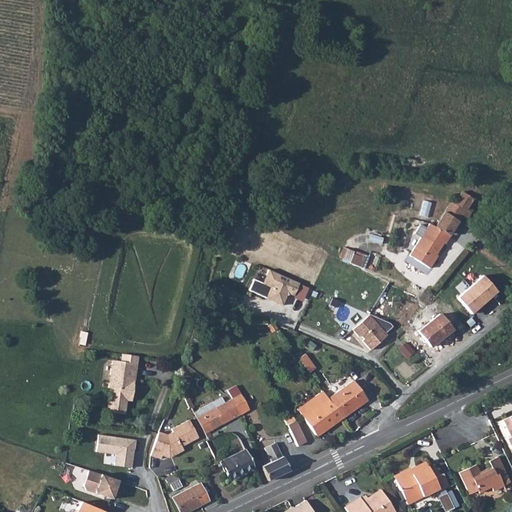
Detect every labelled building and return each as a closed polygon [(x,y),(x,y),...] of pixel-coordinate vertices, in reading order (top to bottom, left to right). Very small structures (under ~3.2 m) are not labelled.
[(455,202),(437,225),(450,235),(462,216),(467,218),(471,212),(466,209),(472,198),(462,191),(455,202)] [(491,215),(487,211),(479,225),(485,230),(493,216),(491,215)] [(430,222),(410,252),(417,254),(423,248),(435,254),(443,241),(445,242),(447,238),(449,235),(430,222)] [(417,254),(410,252),(409,254),(428,266),(434,259),(432,258),(435,254),(423,248),(417,254)] [(358,252),(352,264),(364,270),(368,261),(366,260),(367,257),(358,252)] [(485,307),(492,313),(509,297),(509,296),(511,292),(511,283),(510,285),(504,291),(486,268),(482,265),(478,259),(469,266),(459,274),(480,300),(474,304),(480,311),(485,307)] [(292,291),(297,281),(266,268),(260,282),(268,285),(263,296),(280,303),(283,296),(280,294),(282,289),(286,289),(292,291)] [(359,332),(363,336),(361,337),(370,346),(386,331),(384,329),(391,323),(388,319),(368,311),(351,326),(357,333),(359,332)] [(420,328),(417,331),(430,346),(443,335),(451,329),(444,319),(439,313),(420,328)] [(409,357),(415,352),(407,342),(401,348),(409,357)] [(119,353),(118,361),(134,363),(136,355),(119,353)] [(301,353),(295,357),(306,371),(307,370),(312,367),(301,353)] [(118,361),(110,359),(106,387),(117,388),(115,397),(108,396),(106,410),(122,413),(124,399),(130,399),(132,380),(131,380),(132,376),(130,374),(130,371),(133,372),(134,363),(118,361)] [(350,378),(325,397),(340,417),(353,407),(352,404),(363,395),(350,378)] [(325,397),(319,390),(294,409),(297,413),(300,417),(313,434),(322,427),(324,429),(331,423),(340,417),(325,397)] [(249,408),(241,393),(231,398),(239,414),(249,408)] [(223,422),(239,414),(231,398),(224,402),(222,396),(193,412),(195,416),(196,418),(204,433),(223,422)] [(269,416),(264,418),(267,426),(272,424),(269,416)] [(158,432),(150,455),(160,459),(162,452),(166,453),(168,457),(183,450),(181,446),(198,437),(188,420),(171,429),(173,432),(166,435),(158,432)] [(294,421),(286,425),(296,447),(305,443),(294,421)] [(270,461),(261,466),(267,480),(289,470),(275,442),(264,448),(270,461)] [(99,443),(94,468),(107,472),(123,476),(129,450),(99,443)] [(245,451),(241,453),(248,465),(250,469),(253,468),(249,460),(247,455),(245,451)] [(248,465),(241,453),(227,460),(220,463),(223,468),(225,473),(229,480),(250,469),(248,465)] [(475,463),(457,471),(468,492),(477,489),(478,491),(490,485),(492,489),(504,483),(501,478),(507,475),(498,455),(488,459),(491,465),(482,469),(483,471),(480,473),(475,463)] [(410,471),(395,478),(405,499),(420,491),(422,496),(434,490),(435,492),(448,486),(442,474),(439,475),(434,466),(428,469),(426,465),(418,469),(419,470),(411,474),(410,471)] [(164,479),(167,484),(173,481),(170,476),(164,479)] [(173,481),(167,484),(171,491),(182,485),(178,479),(173,481)] [(199,483),(171,496),(179,511),(185,511),(208,500),(199,483)] [(112,496),(107,511),(110,511),(117,511),(122,500),(130,503),(134,491),(117,485),(112,496)] [(343,506),(347,511),(393,511),(395,511),(380,488),(362,499),(360,495),(343,506)] [(98,507),(107,511),(112,496),(103,493),(98,507)] [(282,511),(314,511),(309,499),(282,511)] [(122,500),(117,511),(126,511),(130,503),(122,500)]
